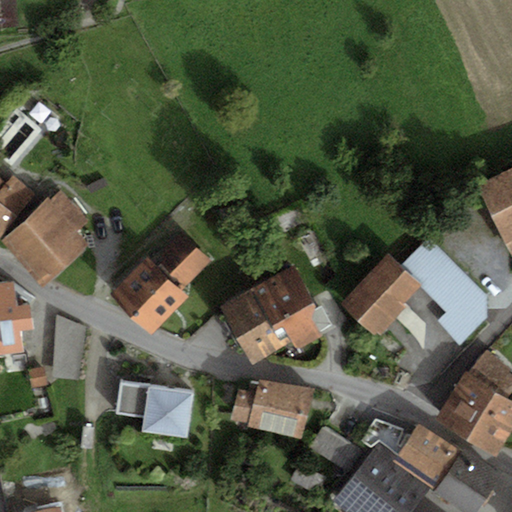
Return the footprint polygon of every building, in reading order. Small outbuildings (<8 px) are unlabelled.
[(511,165),(475,181),(505,253),(511,250),(511,165)] [(0,175),(0,230),(34,192),(12,172),(5,180),(0,175)] [(48,196),(2,236),(42,281),(88,241),(48,196)] [(143,256),(110,289),(151,329),(215,264),(181,232),(151,263),(143,256)] [(379,251),(337,302),(376,335),(419,284),(379,251)] [(288,269),(222,310),(254,360),(319,319),(288,269)] [(14,283),(0,285),(0,354),(24,351),(21,328),(34,326),(31,302),(16,304),(14,283)] [(87,325),(56,314),(51,375),(79,380),(87,325)] [(511,429),(511,400),(465,370),(436,415),(497,453),(511,429)] [(192,388),(120,378),(116,410),(143,414),(141,426),(186,432),(192,388)] [(251,392),(230,388),(225,421),(302,434),(310,391),(253,381),(251,392)] [(460,444),(418,416),(392,455),(434,483),(460,444)] [(316,454),(343,465),(353,443),(325,432),(316,454)] [(460,444),(434,483),(472,509),(499,471),(460,444)] [(412,511),(428,494),(377,449),(334,499),(348,511),(412,511)]
